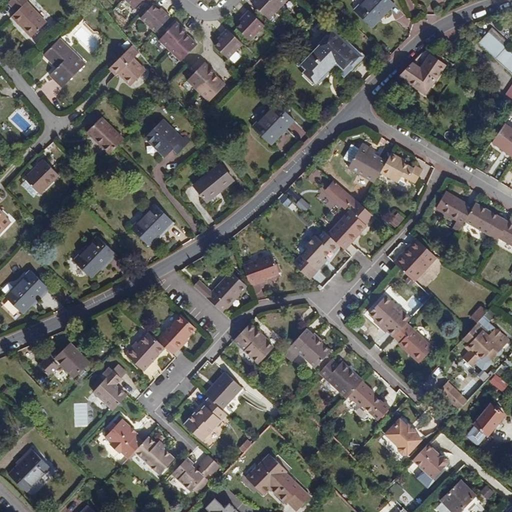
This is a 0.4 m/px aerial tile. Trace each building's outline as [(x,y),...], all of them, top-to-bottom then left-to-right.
[(19,9),(15,13),(11,17),(31,37),(46,23),(27,2),(28,0),(10,0),(8,3),(13,8),(16,6),(19,9)] [(125,0),(134,8),(142,0),(125,0)] [(269,20),(280,9),(269,0),(253,0),(251,3),(269,20)] [(269,0),(280,9),(288,0),(269,0)] [(365,0),(355,11),(371,27),(395,4),(390,0),(365,0)] [(8,3),(7,4),(15,13),(19,9),(16,6),(13,8),(8,3)] [(140,18),(155,33),(170,17),(160,8),(158,10),(153,5),(140,18)] [(251,42),(265,26),(250,12),(241,21),(243,23),(237,29),(251,42)] [(159,41),(169,51),(186,32),(176,22),(159,41)] [(338,60),(347,69),(359,56),(329,27),(306,51),(311,55),(303,64),(319,79),(332,65),(338,60)] [(228,59),(244,44),(229,29),(219,38),(221,40),(216,46),(228,59)] [(186,32),(169,51),(181,62),(197,45),(185,34),(187,33),(186,32)] [(511,54),(488,33),(478,44),(511,74),(511,54)] [(49,75),(62,88),(85,64),(59,39),(43,55),(56,68),(49,75)] [(131,47),(109,69),(116,76),(119,74),(131,86),(146,70),(133,59),(138,53),(131,47)] [(421,69),(412,62),(399,76),(425,94),(445,65),(430,55),(421,69)] [(341,75),(347,69),(338,60),(332,65),(341,75)] [(187,81),(198,91),(214,74),(215,72),(204,62),(187,81)] [(214,74),(198,91),(209,102),(225,85),(214,74)] [(500,103),(511,111),(511,109),(511,83),(499,103),(500,103)] [(270,145),(295,120),(277,102),(252,128),(270,145)] [(109,154),(115,147),(123,139),(101,117),(87,132),(109,154)] [(182,138),(163,119),(145,137),(165,157),(172,150),(176,154),(190,140),(185,135),(182,138)] [(490,143),(511,158),(511,129),(504,124),(490,143)] [(362,143),(360,147),(373,154),(375,151),(362,143)] [(348,167),(374,182),(380,173),(386,162),(373,154),(360,147),(348,167)] [(386,162),(380,173),(397,183),(400,177),(406,181),(407,180),(413,168),(405,164),(398,160),(399,157),(392,152),(386,162)] [(25,178),(26,180),(39,192),(40,194),(58,174),(44,159),(25,178)] [(207,202),(234,180),(221,163),(194,185),(207,202)] [(415,166),(413,168),(407,180),(414,184),(421,170),(415,166)] [(39,192),(26,180),(21,185),(33,197),(39,192)] [(341,185),(335,180),(326,190),(332,195),(341,185)] [(355,208),(352,212),(356,216),(358,214),(364,207),(362,205),(341,185),(332,195),(347,208),(350,204),(355,208)] [(465,221),(473,207),(445,191),(439,202),(446,206),(445,210),(451,214),(450,217),(463,224),(465,221)] [(279,200),(288,206),(292,201),(283,194),(279,200)] [(302,199),(297,204),(304,211),(309,206),(302,199)] [(446,206),(439,202),(436,208),(450,217),(451,214),(445,210),(446,206)] [(508,222),(475,203),(473,207),(465,221),(498,240),(499,238),(508,222)] [(148,245),(159,235),(163,231),(165,232),(174,223),(155,204),(131,228),(148,245)] [(345,250),(351,243),(349,241),(354,235),(356,237),(367,226),(363,222),(356,216),(352,212),(350,210),(328,234),(340,246),(345,250)] [(397,211),(389,222),(397,227),(405,217),(397,211)] [(356,216),(363,222),(365,220),(358,214),(356,216)] [(511,218),(510,218),(508,222),(499,238),(511,245),(511,218)] [(328,234),(324,231),(318,237),(316,235),(305,247),(308,249),(302,255),(301,254),(293,263),(310,279),(318,270),(318,269),(327,260),(324,257),(330,250),(334,253),(340,246),(328,234)] [(106,262),(108,264),(117,254),(98,236),(75,260),(91,277),(102,268),(106,262)] [(420,240),(418,238),(404,253),(406,255),(420,240)] [(404,253),(395,262),(398,265),(415,281),(437,257),(420,240),(406,255),(404,253)] [(273,255),(243,265),(251,286),(266,281),(265,279),(279,274),(273,255)] [(22,313),(32,304),(36,299),(38,301),(50,288),(31,270),(6,296),(22,313)] [(207,298),(223,313),(248,286),(232,271),(212,292),(207,298)] [(199,280),(194,286),(207,298),(212,292),(199,280)] [(9,281),(2,289),(8,293),(14,285),(9,281)] [(388,330),(394,336),(406,323),(410,319),(385,296),(370,313),(376,319),(382,325),(383,323),(390,329),(388,330)] [(483,316),(487,312),(481,306),(471,317),(477,323),(483,316)] [(178,348),(191,335),(197,328),(182,314),(158,340),(166,347),(173,354),(178,348)] [(490,321),(483,316),(477,323),(469,331),(467,334),(474,340),(478,343),(476,345),(468,353),(477,362),(486,353),(488,354),(492,350),(497,355),(502,349),(505,349),(507,346),(507,343),(511,337),(511,332),(500,323),(493,331),(487,326),(490,321)] [(382,325),(376,319),(374,321),(387,332),(388,330),(390,329),(383,323),(382,325)] [(261,334),(250,323),(233,340),(258,364),(274,347),(266,341),(264,342),(258,337),(261,334)] [(406,323),(394,336),(401,342),(412,353),(411,355),(419,363),(433,348),(406,323)] [(330,351),(307,329),(289,349),(297,357),(300,353),(316,367),(330,351)] [(158,340),(150,332),(139,344),(134,350),(132,348),(126,353),(144,370),(166,347),(158,340)] [(264,342),(266,341),(267,339),(261,334),(258,337),(264,342)] [(178,348),(180,350),(192,337),(191,335),(178,348)] [(399,344),(411,355),(412,353),(401,342),(399,344)] [(54,360),(50,356),(42,363),(53,373),(61,363),(75,377),(90,363),(71,344),(57,358),(54,360)] [(463,349),(458,344),(450,352),(455,357),(463,349)] [(493,359),(497,355),(492,350),(488,354),(493,359)] [(362,382),(363,380),(342,361),(339,365),(332,358),(320,372),(347,398),(349,396),(362,382)] [(494,373),(498,376),(506,367),(503,363),(498,368),(494,373)] [(114,371),(122,378),(127,372),(119,365),(114,371)] [(114,409),(127,395),(117,384),(122,378),(114,371),(109,367),(104,372),(108,376),(106,379),(94,391),(114,409)] [(209,397),(222,409),(242,387),(225,372),(205,394),(209,397)] [(88,386),(94,391),(106,379),(101,375),(100,374),(88,386)] [(375,393),(362,382),(349,396),(361,408),(363,406),(378,420),(390,407),(385,402),(383,403),(374,395),(375,393)] [(444,397),(458,411),(467,402),(452,388),(444,397)] [(205,438),(227,414),(222,409),(209,397),(202,404),(204,406),(197,414),(195,412),(184,424),(195,434),(197,431),(205,438)] [(474,424),(487,435),(505,414),(491,403),(474,424)] [(121,452),(128,458),(135,450),(143,442),(135,436),(136,434),(131,429),(132,427),(122,418),(105,436),(112,443),(110,445),(119,453),(121,452)] [(408,426),(401,420),(387,435),(398,446),(398,448),(402,453),(405,455),(407,454),(408,455),(422,440),(416,433),(417,431),(409,424),(408,426)] [(487,435),(474,424),(466,434),(466,437),(476,445),(478,445),(487,435)] [(202,441),(205,438),(197,431),(195,434),(202,441)] [(156,444),(148,436),(143,442),(135,450),(160,473),(175,458),(164,447),(162,449),(156,444)] [(160,440),(156,444),(162,449),(164,447),(166,445),(160,440)] [(440,457),(427,444),(412,460),(432,479),(448,463),(447,460),(444,457),(440,457)] [(22,461),(19,465),(9,474),(27,491),(51,466),(32,448),(20,459),(22,461)] [(211,475),(220,465),(209,454),(200,464),(202,466),(198,470),(192,465),(195,462),(188,456),(175,470),(181,476),(178,479),(191,491),(194,488),(198,491),(209,480),(206,477),(209,473),(211,475)] [(287,503),(288,502),(292,499),(300,507),(310,497),(286,473),(288,471),(270,454),(247,477),(259,488),(266,482),(271,488),(287,503)] [(172,473),(178,479),(181,476),(175,470),(172,473)] [(470,506),(478,498),(461,480),(441,500),(453,511),(458,511),(464,507),(469,511),(473,509),(470,506)] [(385,489),(393,496),(400,489),(393,481),(385,489)] [(265,494),(271,488),(266,482),(259,488),(265,494)] [(208,511),(233,511),(237,508),(230,502),(226,507),(215,497),(206,507),(210,511),(208,511)] [(292,499),(288,502),(297,510),(300,507),(292,499)]
